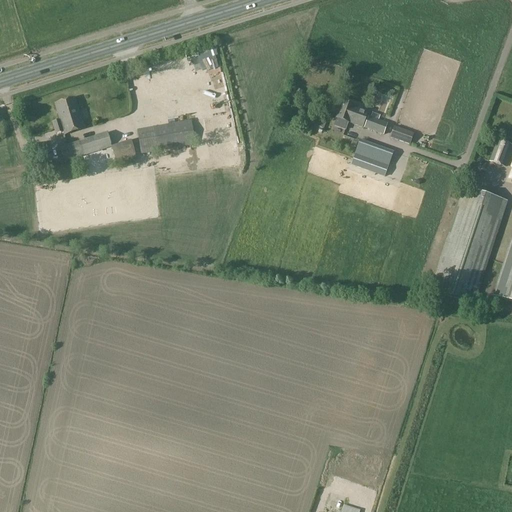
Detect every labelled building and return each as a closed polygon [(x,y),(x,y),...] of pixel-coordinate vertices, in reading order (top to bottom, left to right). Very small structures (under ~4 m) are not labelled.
[(54,104),(59,120),(52,122),(56,134),(63,132),(64,134),(84,128),(75,98),(54,104)] [(334,126),(345,130),(348,122),(362,127),(367,112),(354,108),(355,106),(342,102),(336,118),(337,118),(334,126)] [(396,106),(392,115),(397,117),(401,108),(396,106)] [(324,129),(327,119),(316,114),(312,124),(324,129)] [(364,122),(362,127),(364,128),(383,135),(388,123),(379,120),(371,117),(368,116),(366,123),(364,122)] [(141,156),(156,153),(196,146),(191,120),(151,128),(136,130),(141,156)] [(414,134),(394,127),(390,137),(409,145),(414,134)] [(111,147),(111,146),(107,133),(57,149),(61,163),(111,147)] [(511,145),(499,141),(491,162),(505,167),(511,147),(511,145)] [(33,145),(36,159),(47,157),(44,143),(33,145)] [(355,154),(351,166),(384,178),(388,166),(355,154)] [(80,162),(81,170),(95,168),(94,160),(80,162)] [(506,202),(499,200),(462,188),(427,293),(471,306),(506,202)] [(511,236),(491,298),(511,305),(511,236)]
